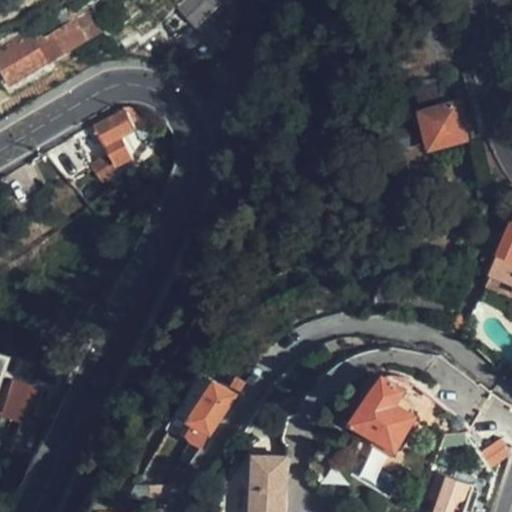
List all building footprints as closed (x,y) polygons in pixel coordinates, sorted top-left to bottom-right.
[(68,11),(84,39),(103,28),(87,0),(68,11)] [(195,27),(198,24),(208,13),(223,0),(185,0),(177,8),(195,27)] [(0,62),(10,80),(84,39),(68,11),(0,49),(0,62)] [(208,13),(198,24),(224,46),(234,34),(208,13)] [(421,112),(459,104),(454,86),(417,95),(421,112)] [(468,139),(459,104),(421,112),(429,148),(468,139)] [(129,129),(155,115),(153,114),(150,112),(146,110),(142,109),(139,108),(135,107),(131,107),(127,107),(122,107),(119,108),(120,112),(121,115),(95,130),(109,156),(91,167),(99,182),(117,171),(112,159),(124,151),(117,138),(129,131),(129,129)] [(511,216),(498,251),(511,256),(511,216)] [(511,293),(511,279),(491,270),(486,281),(511,293)] [(460,313),(450,330),(451,331),(452,332),(453,333),(454,333),(456,334),(456,335),(458,335),(459,336),(468,318),(460,313)] [(469,396),(479,383),(440,350),(429,363),(469,396)] [(240,393),(217,379),(191,418),(211,432),(240,393)] [(429,428),(393,407),(403,391),(382,379),(366,394),(350,421),(413,456),(429,428)] [(23,431),(38,393),(15,384),(0,423),(23,431)] [(449,436),(442,450),(470,442),(467,430),(449,436)] [(489,466),(510,453),(500,437),(480,449),(489,466)] [(338,502),(349,454),(318,446),(310,478),(321,482),(318,493),(330,496),(329,500),(338,502)] [(282,511),(285,477),(274,477),(275,460),(252,459),(249,511),(282,511)] [(274,477),(285,477),(285,460),(275,460),(274,477)] [(458,468),(455,475),(470,480),(472,473),(458,468)] [(465,511),(467,507),(476,482),(470,480),(455,475),(440,470),(431,496),(441,499),(436,511),(465,511)]
